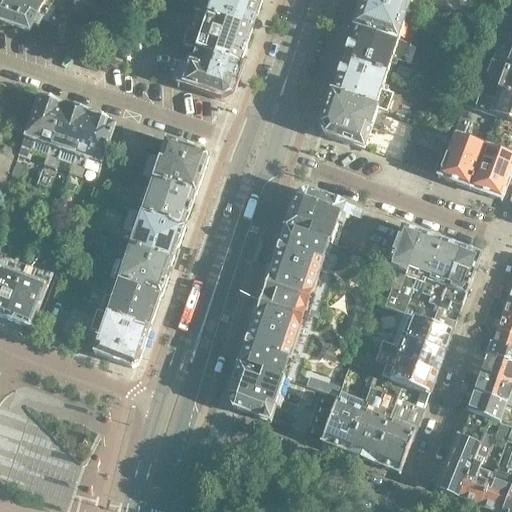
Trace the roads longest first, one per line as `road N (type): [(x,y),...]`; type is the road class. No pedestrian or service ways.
road 1 (residential): [(510,235),(410,503)]
road 2 (secondary): [(174,412),(261,147)]
road 3 (residential): [(261,147),(0,58)]
road 4 (residential): [(510,235),(261,147)]
road 5 (residential): [(174,412),(410,503)]
road 6 (residential): [(0,342),(136,390),(174,412)]
road 7 (secondary): [(261,147),(312,0)]
